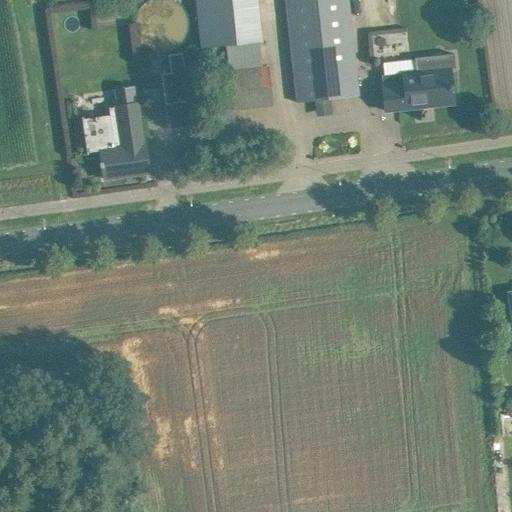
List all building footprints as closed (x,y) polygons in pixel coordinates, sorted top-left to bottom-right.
[(195,0),(201,47),(225,44),(260,40),(263,40),(258,0),(195,0)] [(359,95),(357,75),(348,0),(285,0),(294,82),(296,102),(313,100),(330,98),(359,95)] [(383,22),(384,51),(416,50),(416,21),(383,22)] [(166,104),(189,101),(182,52),(168,54),(171,72),(161,74),(166,104)] [(384,75),(381,75),(385,111),(421,106),(421,102),(452,99),(453,103),(454,103),(451,83),(450,68),(455,67),(453,53),(415,57),(415,59),(382,62),(384,75)] [(231,97),(204,100),(205,105),(207,124),(235,121),(233,109),(273,105),(271,85),(269,66),(263,67),(228,70),(231,97)] [(330,98),(313,100),(315,115),(332,114),(330,98)] [(149,170),(145,143),(139,101),(113,105),(114,107),(109,108),(110,115),(82,118),(87,153),(100,151),(101,161),(100,161),(101,166),(102,166),(104,179),(129,175),(129,173),(149,170)] [(245,147),(246,157),(256,156),(255,146),(245,147)]
